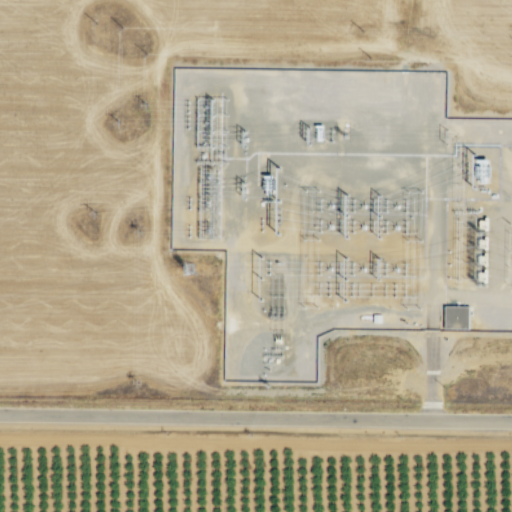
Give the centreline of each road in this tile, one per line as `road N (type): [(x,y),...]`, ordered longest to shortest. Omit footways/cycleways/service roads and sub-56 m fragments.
road 1 (tertiary): [(0,414),(511,422)]
road 2 (track): [(511,444),(0,439)]
